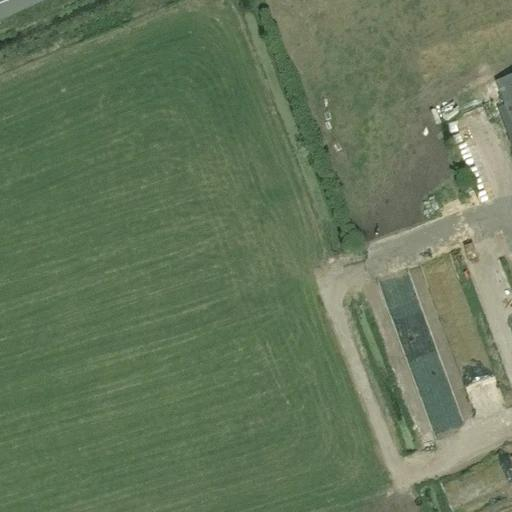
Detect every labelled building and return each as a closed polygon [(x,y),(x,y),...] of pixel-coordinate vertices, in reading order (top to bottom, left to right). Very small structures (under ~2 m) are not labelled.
[(511,76),(498,82),(511,122),(511,148),(511,76)] [(473,149),(464,153),(482,200),(491,197),(473,149)] [(491,330),(511,325),(491,246),(471,251),(491,330)] [(446,433),(465,421),(454,404),(435,416),(446,433)] [(511,456),(446,485),(455,507),(511,481),(511,456)]
